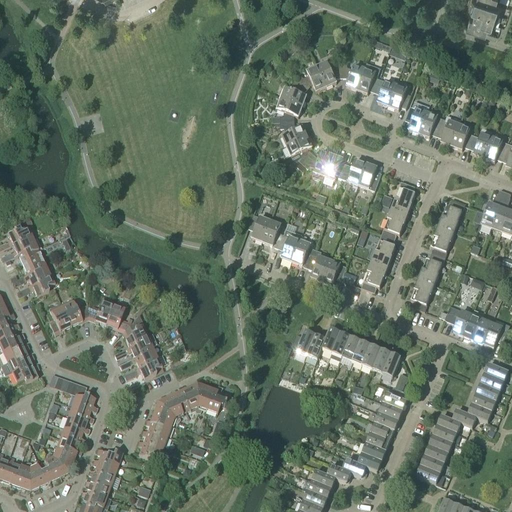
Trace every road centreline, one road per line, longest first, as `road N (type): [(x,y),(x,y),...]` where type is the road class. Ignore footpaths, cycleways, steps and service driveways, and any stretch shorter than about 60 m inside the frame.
road 1 (residential): [(383,318),(436,340),(440,352),(375,511)]
road 2 (residential): [(393,138),(383,160),(321,137),(315,122),(320,109),(336,103),(391,124)]
road 3 (residential): [(383,318),(227,261)]
road 4 (residential): [(445,164),(383,318)]
road 5 (residential): [(44,511),(71,500),(110,394)]
